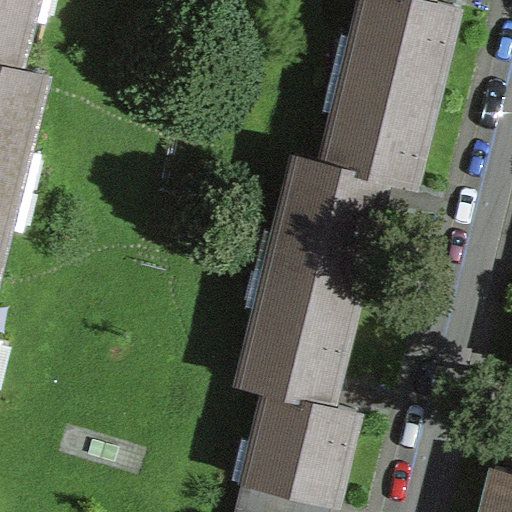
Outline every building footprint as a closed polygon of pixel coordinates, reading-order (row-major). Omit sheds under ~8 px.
[(22,0),(0,0),(0,179),(6,181),(14,148),(25,150),(38,94),(6,87),(12,63),(17,64),(31,9),(21,6),(22,0)] [(455,4),(440,0),(364,0),(355,38),(365,41),(357,74),(433,92),(438,73),(455,4)] [(278,233),(288,236),(280,269),(356,287),(384,174),(411,181),(415,167),(433,92),(357,74),(349,106),(339,104),(325,160),(330,161),(324,186),(292,178),(278,233)] [(243,477),(249,478),(329,498),(334,499),(340,473),(356,407),(328,401),(356,287),(280,269),(272,301),(262,299),(248,355),(280,363),(274,387),(269,386),(256,441),(266,444),(258,475),(244,472),(243,477)] [(483,511),(511,511),(511,467),(495,463),(483,511)] [(240,511),(325,511),(329,498),(249,478),(240,511)]
